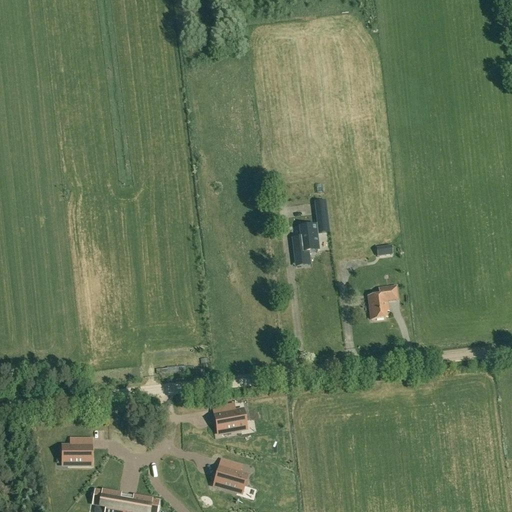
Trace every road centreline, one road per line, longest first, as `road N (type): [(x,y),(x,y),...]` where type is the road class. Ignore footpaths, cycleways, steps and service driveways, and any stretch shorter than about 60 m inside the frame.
road 1 (track): [(0,412),(260,382)]
road 2 (unclassified): [(260,382),(511,351)]
